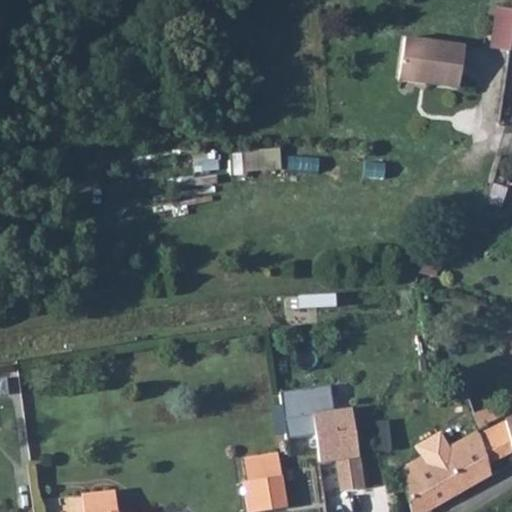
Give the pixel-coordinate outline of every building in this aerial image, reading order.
[(511,49),(511,7),(495,6),(491,48),(511,49)] [(404,36),(397,76),(458,87),(465,47),(404,36)] [(336,215),(336,244),(386,245),(386,216),(336,215)] [(336,490),(361,488),(350,408),(333,409),(329,384),(278,392),(285,441),(311,437),(315,465),(333,463),(336,490)] [(493,408),(476,412),(480,427),(497,423),(493,408)] [(511,419),(479,436),(486,474),(511,459),(511,419)] [(403,469),(411,511),(420,511),(486,474),(479,436),(477,431),(467,435),(470,446),(431,466),(428,452),(410,457),(411,465),(403,469)] [(246,480),(241,481),(245,511),(249,511),(283,508),(276,453),(242,456),(246,480)] [(79,511),(110,511),(109,490),(77,492),(79,511)]
